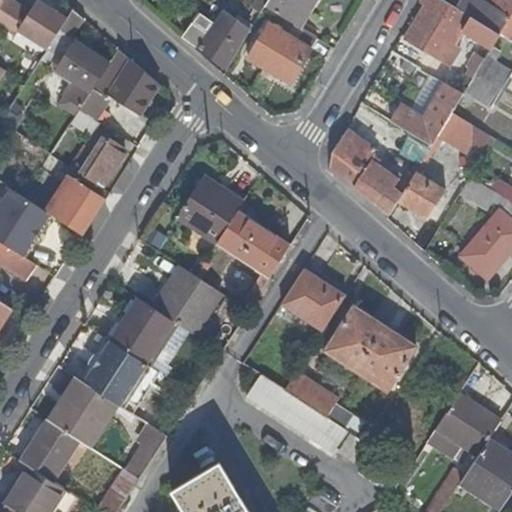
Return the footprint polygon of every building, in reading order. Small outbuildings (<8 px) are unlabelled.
[(0,0),(0,25),(4,27),(19,4),(12,0),(0,0)] [(67,19),(38,0),(37,0),(30,12),(19,4),(4,27),(3,28),(16,36),(19,31),(47,50),(67,19)] [(255,8),(261,12),(265,5),(267,0),(259,0),(257,3),(255,8)] [(315,0),(267,0),(265,5),(295,23),(305,6),(311,9),(315,0)] [(440,0),(429,0),(426,7),(405,41),(449,68),(461,49),(455,46),(463,33),(490,50),(492,47),(499,35),(459,11),(440,0)] [(480,0),(465,0),(459,11),(499,35),(511,13),(511,0),(491,0),(488,5),(480,0)] [(305,6),(295,23),(300,26),(311,9),(305,6)] [(107,65),(71,40),(85,18),(74,8),(67,19),(47,50),(60,58),(73,66),(67,75),(74,80),(65,95),(81,106),(107,65)] [(185,38),(227,69),(250,30),(225,11),(207,34),(194,24),(185,38)] [(510,42),(511,38),(511,13),(499,35),(510,42)] [(288,34),(270,22),(248,58),(290,83),(311,47),(318,37),(303,28),(300,26),(295,23),(288,34)] [(486,57),(495,62),(501,53),(492,47),(490,50),(486,57)] [(101,77),(116,86),(111,95),(141,114),(159,85),(120,48),(101,77)] [(466,75),(472,79),(476,74),(485,59),(475,53),(466,66),(470,68),(466,75)] [(511,72),(495,62),(486,57),(485,59),(476,74),(502,91),(511,74),(511,72)] [(67,75),(73,66),(60,58),(54,67),(67,75)] [(465,92),(477,99),(492,108),(502,91),(476,74),(472,79),(465,92)] [(111,95),(116,86),(101,77),(94,89),(109,98),(111,95)] [(401,103),(390,122),(431,147),(439,135),(452,113),(460,100),(463,95),(444,84),(434,99),(423,117),(412,110),(401,103)] [(423,92),(412,110),(423,117),(434,99),(423,92)] [(471,107),(477,99),(465,92),(463,95),(460,100),(471,107)] [(24,118),(10,108),(1,122),(15,131),(24,118)] [(93,117),(80,109),(75,118),(87,126),(93,117)] [(439,135),(473,156),(474,127),(452,113),(439,135)] [(483,149),(493,138),(474,127),(473,156),(473,159),(483,165),(483,149)] [(344,129),(329,152),(330,168),(355,187),(387,213),(398,195),(391,190),(399,177),(386,168),(383,172),(367,161),(372,152),(345,130),(344,129)] [(110,140),(86,177),(102,187),(126,151),(110,140)] [(404,141),(399,156),(420,163),(425,147),(404,141)] [(180,213),(220,239),(238,212),(246,199),(205,173),(180,212),(180,213)] [(444,192),(415,174),(398,202),(427,220),(444,192)] [(53,197),(58,200),(72,179),(67,176),(53,197)] [(493,206),(502,212),(510,202),(493,191),(472,177),(461,194),(489,212),(493,206)] [(72,179),(58,200),(49,213),(83,235),(105,200),(72,179)] [(511,186),(501,179),(493,191),(510,202),(511,202),(511,186)] [(0,239),(23,254),(49,213),(11,190),(0,207),(0,239)] [(511,202),(510,202),(502,212),(501,212),(499,211),(460,258),(487,281),(511,252),(511,202)] [(266,268),(273,273),(291,245),(238,212),(220,239),(266,268)] [(0,266),(2,263),(28,280),(38,265),(23,254),(0,239),(0,266)] [(180,267),(154,309),(177,324),(196,335),(223,293),(180,267)] [(249,310),(273,273),(266,268),(241,305),(249,310)] [(282,306),(324,333),(349,295),(307,269),(282,306)] [(150,366),(177,324),(154,309),(138,299),(111,341),(150,366)] [(0,326),(12,308),(0,300),(0,326)] [(326,352),(357,372),(387,327),(355,307),(326,352)] [(418,347),(387,327),(357,372),(388,392),(418,347)] [(133,414),(160,372),(150,366),(111,341),(83,383),(115,402),(133,414)] [(338,397),(298,372),(291,382),(286,391),(327,417),(340,398),(338,397)] [(411,471),(369,444),(358,437),(327,417),(286,391),(266,378),(262,375),(248,397),(249,398),(337,455),(340,451),(363,467),(360,472),(395,495),(411,471)] [(75,377),(64,394),(68,397),(79,380),(75,377)] [(64,394),(48,419),(80,440),(88,445),(115,402),(83,383),(79,380),(68,397),(64,394)] [(502,422),(461,394),(439,428),(452,437),(442,453),(453,460),(463,444),(481,455),(491,439),(502,422)] [(340,398),(327,417),(358,437),(370,419),(341,399),(340,398)] [(172,438),(194,404),(190,402),(168,435),(172,438)] [(53,482),(80,440),(48,419),(21,462),(24,463),(32,469),(53,482)] [(157,453),(168,436),(149,424),(138,441),(145,445),(157,453)] [(428,444),(442,453),(452,437),(439,428),(428,444)] [(511,444),(502,438),(498,444),(511,453),(511,444)] [(511,453),(498,444),(491,439),(481,455),(467,476),(462,483),(502,510),(511,494),(511,453)] [(128,470),(141,478),(157,453),(145,445),(128,470)] [(24,463),(9,487),(18,493),(32,469),(24,463)] [(250,511),(221,464),(174,491),(185,511),(250,511)] [(425,511),(443,511),(462,483),(467,476),(454,467),(425,511)] [(69,511),(78,498),(53,482),(32,469),(18,493),(9,487),(0,500),(0,507),(3,509),(7,511),(69,511)] [(126,469),(99,511),(100,511),(118,511),(136,486),(141,478),(128,470),(126,469)] [(136,486),(118,511),(124,511),(140,488),(136,486)]
